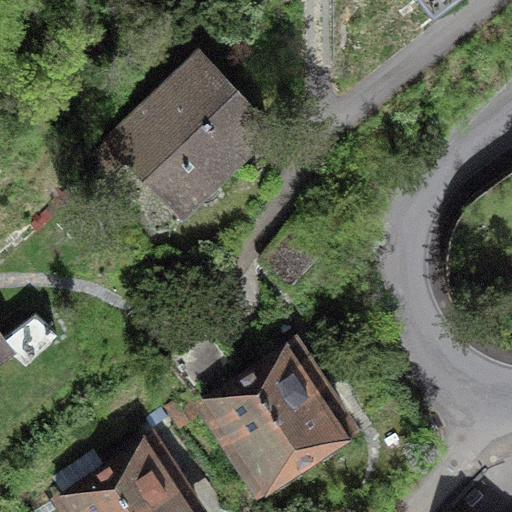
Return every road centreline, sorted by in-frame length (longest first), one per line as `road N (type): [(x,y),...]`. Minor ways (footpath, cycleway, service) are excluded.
road 1 (residential): [(493,415),(426,341),(414,311),(409,252),(430,196),(511,122)]
road 2 (residential): [(493,415),(470,455),(416,511)]
